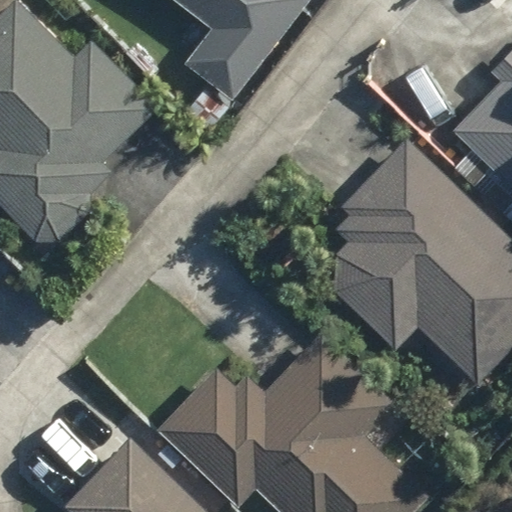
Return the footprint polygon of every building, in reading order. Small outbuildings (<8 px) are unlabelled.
[(3,0),(0,3),(0,195),(35,233),(59,233),(89,202),(90,185),(113,163),(105,154),(158,99),(90,31),(73,48),(27,0),(3,0)] [(185,53),(232,89),(300,0),(188,0),(211,18),(185,53)] [(511,44),(492,64),(503,75),(454,123),(511,179),(511,44)] [(511,342),(511,230),(409,131),(341,199),(350,208),(336,220),(348,234),(335,245),(333,282),(396,342),(419,319),(479,376),(511,342)] [(511,210),(511,185),(506,180),(492,196),(511,211),(511,210)] [(395,396),(323,325),(266,386),(248,368),(236,380),(217,363),(160,421),(239,498),(257,479),(289,511),(405,511),(427,489),(364,429),(395,396)] [(216,511),(129,429),(64,498),(73,507),(68,511),(216,511)] [(185,453),(167,438),(156,449),(174,464),(185,453)]
